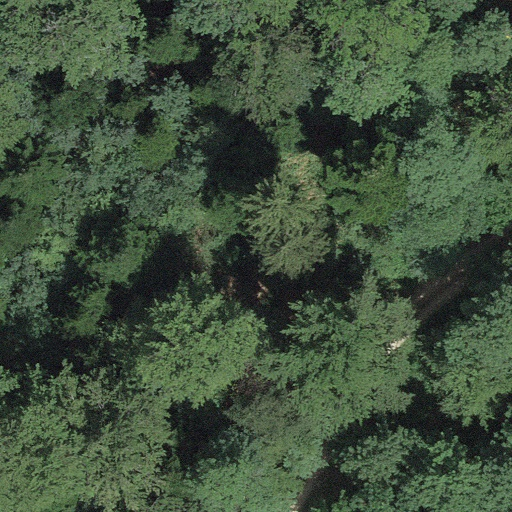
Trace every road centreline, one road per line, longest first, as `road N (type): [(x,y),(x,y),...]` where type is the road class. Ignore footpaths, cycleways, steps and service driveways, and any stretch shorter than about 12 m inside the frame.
road 1 (track): [(281,511),(409,311),(511,221)]
road 2 (track): [(295,492),(511,349)]
